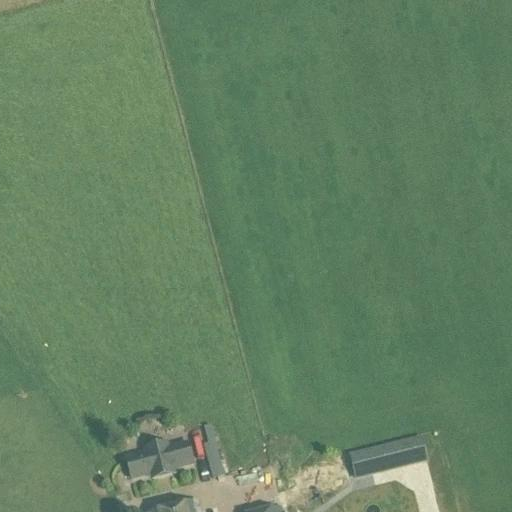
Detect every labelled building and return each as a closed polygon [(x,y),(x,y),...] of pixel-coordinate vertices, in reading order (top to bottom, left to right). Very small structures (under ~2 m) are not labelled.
[(194,467),(188,444),(169,449),(168,445),(143,451),(144,456),(125,461),(130,483),(149,479),(150,482),(176,476),(175,472),(194,467)] [(371,451),(377,477),(406,470),(400,444),(371,451)] [(252,486),(254,508),(274,506),(271,484),(252,486)] [(289,511),(310,511),(309,500),(288,502),(289,511)] [(199,511),(197,503),(160,511),(199,511)]
